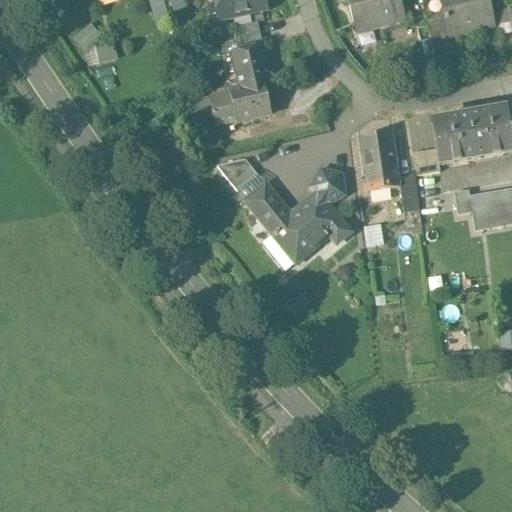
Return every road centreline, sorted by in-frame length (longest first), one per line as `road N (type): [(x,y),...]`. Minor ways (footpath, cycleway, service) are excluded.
road 1 (secondary): [(0,13),(72,124),(227,330),(411,511)]
road 2 (residential): [(297,0),(340,68),(370,96),(419,98),(511,83)]
